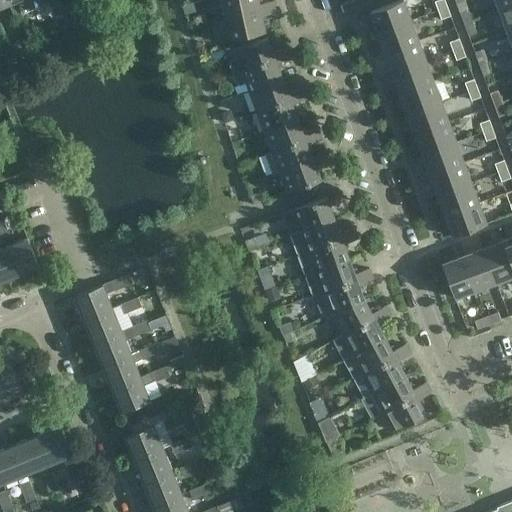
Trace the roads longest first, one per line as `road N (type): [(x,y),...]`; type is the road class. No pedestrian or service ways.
road 1 (residential): [(511,368),(472,381),(446,366),(312,0)]
road 2 (residential): [(119,511),(33,302)]
